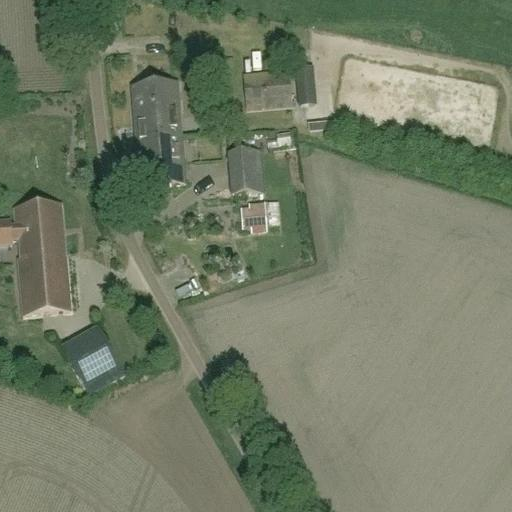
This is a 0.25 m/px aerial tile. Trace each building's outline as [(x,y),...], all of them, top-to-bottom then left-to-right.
[(239,115),(292,111),(290,74),(236,78),(239,115)] [(137,145),(181,141),(177,88),(133,91),(137,145)] [(181,141),(137,145),(140,191),(184,188),(181,141)] [(228,157),(232,198),(257,196),(254,155),(228,157)] [(262,203),(238,210),(245,236),(269,229),(262,203)] [(25,318),(71,314),(62,207),(15,212),(25,318)] [(85,380),(115,366),(104,343),(74,357),(85,380)]
